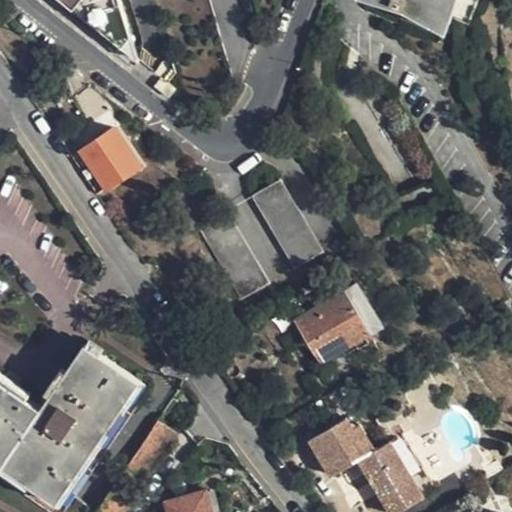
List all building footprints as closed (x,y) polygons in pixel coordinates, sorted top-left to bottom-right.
[(207,0),(179,0),(200,84),(228,79),(207,0)] [(411,0),(438,11),(442,0),(411,0)] [(77,160),(99,194),(141,165),(115,126),(74,155),(77,160)] [(296,266),(323,250),(281,178),(255,194),(296,266)] [(242,298),(269,282),(227,211),(200,227),(242,298)] [(346,289),(296,319),(322,362),(382,325),(357,283),(346,289)] [(73,469),(84,476),(136,400),(120,389),(131,374),(86,343),(41,406),(27,396),(17,390),(21,385),(5,373),(1,379),(0,378),(0,472),(59,511),(60,511),(75,491),(64,483),(73,469)] [(31,391),(21,385),(17,390),(27,396),(31,391)] [(356,462),(372,452),(354,427),(348,431),(328,401),(300,420),(313,440),(306,445),(329,480),(356,462)] [(249,454),(219,415),(211,422),(240,460),(249,454)] [(157,421),(128,465),(140,473),(147,477),(177,433),(159,419),(157,421)] [(399,434),(388,442),(424,495),(435,488),(399,434)] [(372,452),(356,462),(366,478),(377,477),(387,492),(383,501),(389,511),(399,511),(424,495),(388,442),(372,452)] [(128,465),(115,484),(127,492),(140,473),(128,465)] [(75,491),(84,476),(73,469),(64,483),(75,491)] [(377,477),(366,478),(383,501),(387,492),(377,477)] [(96,511),(124,511),(135,496),(127,492),(115,484),(97,511),(96,511)] [(285,511),(291,506),(273,484),(244,507),(247,511),(285,511)] [(165,511),(213,511),(209,489),(162,498),(165,511)]
